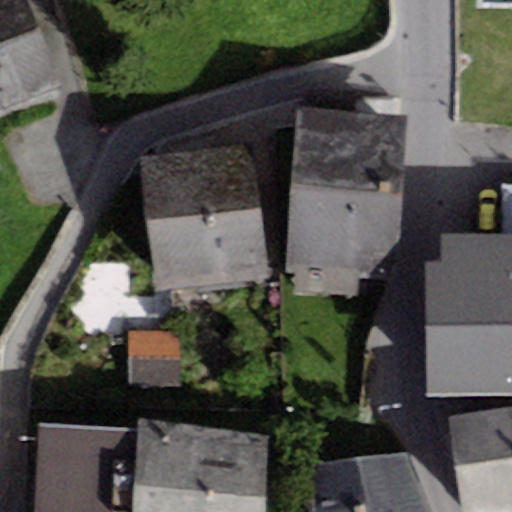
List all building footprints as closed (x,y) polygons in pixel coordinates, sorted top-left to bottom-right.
[(28,0),(0,0),(0,114),(62,92),(28,0)] [(300,107),(295,145),(291,188),(403,199),(407,116),(300,107)] [(295,145),(142,158),(153,294),(284,282),(291,188),(295,145)] [(392,293),(403,199),(291,188),(284,282),(392,293)] [(511,234),(443,234),(443,264),(427,264),(426,327),(511,327),(511,234)] [(511,327),(426,327),(426,396),(511,394),(511,327)] [(141,347),(137,388),(177,391),(181,351),(141,347)] [(511,511),(511,408),(449,419),(461,511),(498,511),(509,509),(508,511),(511,511)] [(265,511),(269,434),(138,418),(137,431),(134,511),(265,511)] [(134,511),(137,431),(39,427),(35,511),(134,511)] [(312,511),(431,511),(409,453),(308,466),(312,511)]
